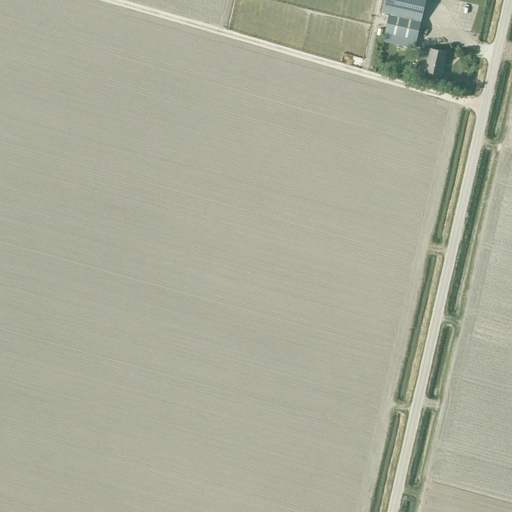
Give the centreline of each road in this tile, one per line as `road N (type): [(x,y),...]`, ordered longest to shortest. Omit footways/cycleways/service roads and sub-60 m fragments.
road 1 (tertiary): [(390,511),(507,0)]
road 2 (track): [(105,0),(483,107)]
